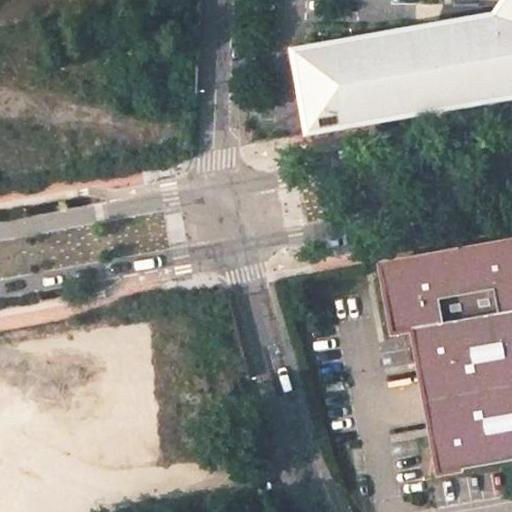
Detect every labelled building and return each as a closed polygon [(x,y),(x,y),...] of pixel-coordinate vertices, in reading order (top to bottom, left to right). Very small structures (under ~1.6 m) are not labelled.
[(453,26),(408,34),(421,105),(492,92),(500,89),(511,83),(511,82),(511,0),(510,0),(511,5),(511,6),(511,10),(492,14),(492,12),(452,19),(453,26)] [(452,19),(406,26),(408,34),(453,26),(452,19)] [(329,48),(408,34),(406,26),(292,45),(306,133),(312,132),(312,98),(337,94),(329,48)] [(421,105),(408,34),(329,48),(337,94),(312,98),(312,132),(347,126),(346,122),(345,119),(421,105)] [(492,92),(421,105),(421,108),(511,91),(511,82),(511,83),(500,89),(492,92)] [(346,122),(421,108),(421,105),(345,119),(346,122)] [(511,238),(455,249),(448,250),(484,448),(511,442),(511,238)] [(427,262),(384,270),(395,332),(415,328),(438,456),(484,448),(448,250),(425,254),(427,262)] [(425,254),(383,262),(384,270),(427,262),(425,254)] [(438,456),(441,472),(511,459),(511,442),(484,448),(438,456)]
